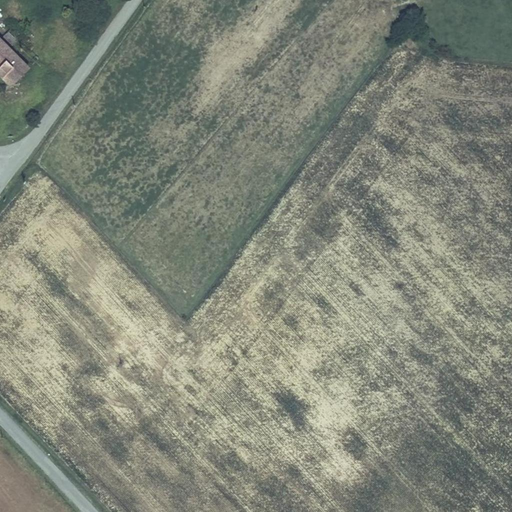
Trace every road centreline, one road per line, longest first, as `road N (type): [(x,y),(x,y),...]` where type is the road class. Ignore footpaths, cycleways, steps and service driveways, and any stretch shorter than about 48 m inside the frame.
road 1 (tertiary): [(134,0),(13,166)]
road 2 (tertiary): [(0,417),(89,511)]
